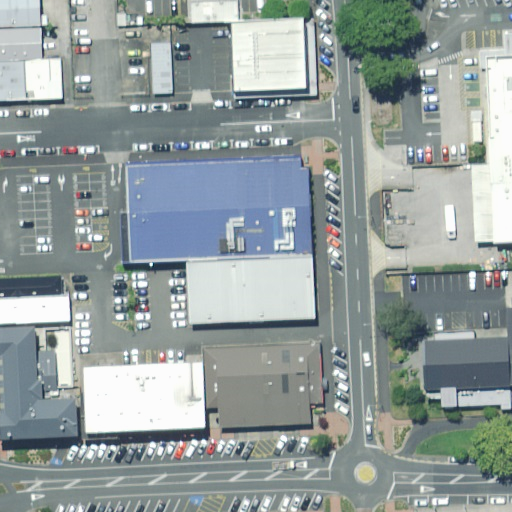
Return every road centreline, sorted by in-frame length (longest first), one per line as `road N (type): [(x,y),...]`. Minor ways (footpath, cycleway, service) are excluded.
road 1 (residential): [(351,118),(0,134)]
road 2 (residential): [(0,474),(348,461)]
road 3 (residential): [(351,118),(365,453)]
road 4 (residential): [(348,488),(263,485),(18,501)]
road 5 (residential): [(511,488),(381,490)]
road 6 (residential): [(384,463),(511,474)]
